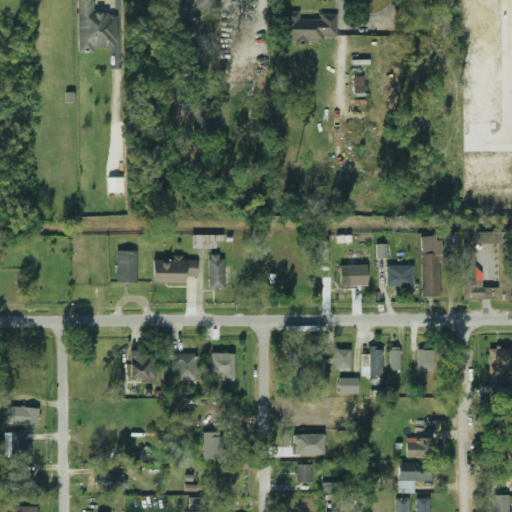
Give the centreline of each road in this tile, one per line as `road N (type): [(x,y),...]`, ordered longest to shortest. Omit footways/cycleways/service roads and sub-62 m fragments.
road 1 (residential): [(511,319),(0,324)]
road 2 (residential): [(468,511),(464,320)]
road 3 (residential): [(269,511),(266,322)]
road 4 (residential): [(68,511),(62,324)]
